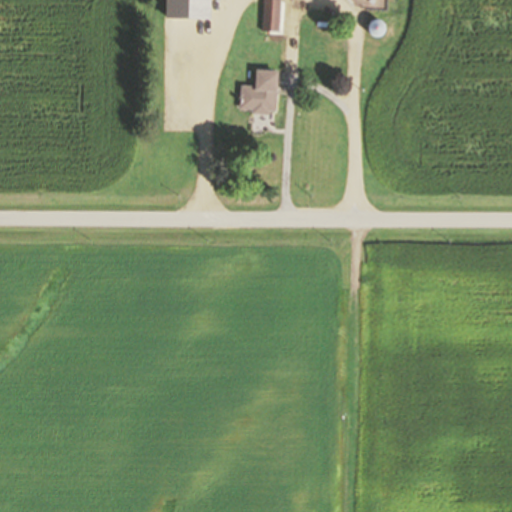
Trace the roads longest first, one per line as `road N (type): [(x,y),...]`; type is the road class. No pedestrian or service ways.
road 1 (secondary): [(511,219),(0,216)]
road 2 (track): [(293,81),(289,22),(311,0),(338,6),(353,28),(351,117)]
